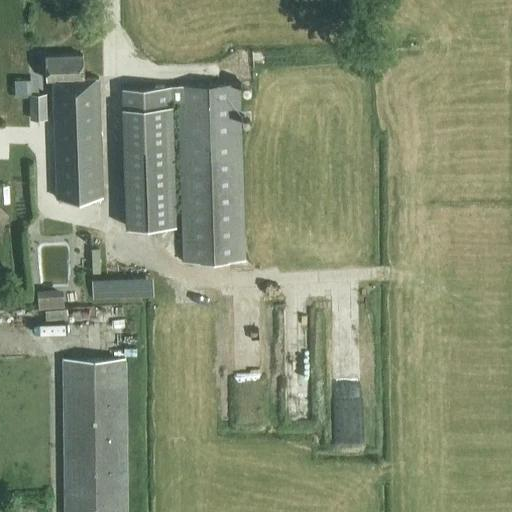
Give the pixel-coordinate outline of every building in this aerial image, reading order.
[(103,197),(101,78),(83,79),(82,56),(47,56),(47,80),(55,80),(57,198),(103,197)] [(12,80),(12,93),(30,93),(30,80),(12,80)] [(173,227),(169,105),(179,105),(178,86),(168,86),(168,84),(122,86),(126,228),(173,227)] [(239,84),(178,86),(179,105),(183,262),(244,260),(239,84)] [(29,95),(30,119),(47,119),(47,95),(29,95)] [(313,227),(315,168),(298,168),(296,227),(313,227)] [(71,267),(85,266),(85,250),(71,250),(70,239),(35,240),(37,304),(72,303),(71,267)] [(364,332),(360,317),(349,319),(353,335),(364,332)] [(332,438),(354,437),(353,419),(338,420),(337,409),(354,408),(350,343),(326,344),(332,438)] [(63,358),(64,511),(127,511),(126,358),(63,358)]
